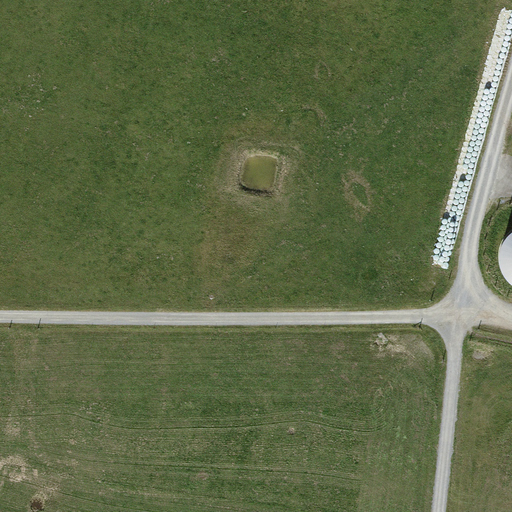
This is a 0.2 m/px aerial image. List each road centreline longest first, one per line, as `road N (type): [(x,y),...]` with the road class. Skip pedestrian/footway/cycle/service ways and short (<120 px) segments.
road 1 (track): [(0,314),(460,315),(511,323)]
road 2 (track): [(440,511),(460,315),(481,192),(511,81)]
